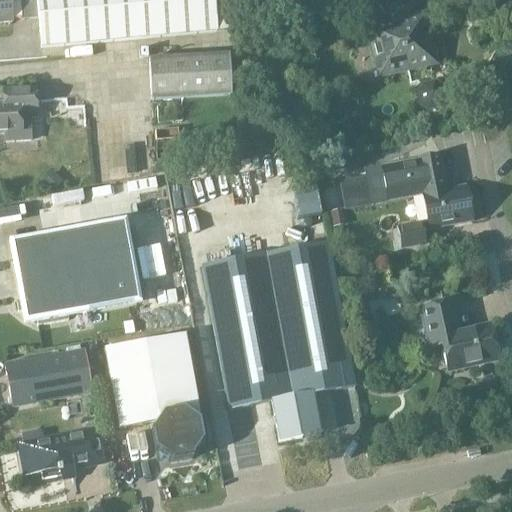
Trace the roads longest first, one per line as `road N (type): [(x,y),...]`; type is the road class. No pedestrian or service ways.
road 1 (unknown): [(236,511),(191,245),(205,227),(284,216)]
road 2 (unclassified): [(325,503),(511,468)]
